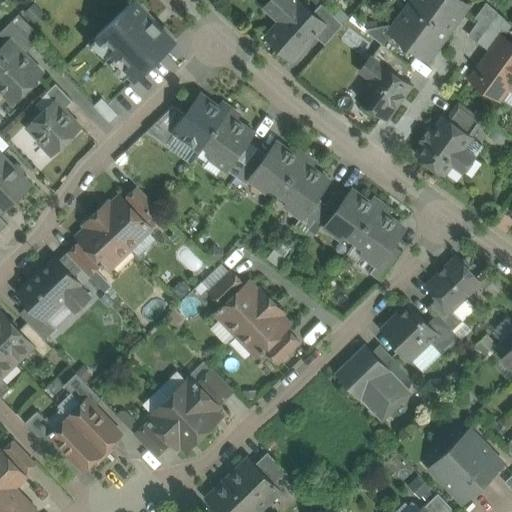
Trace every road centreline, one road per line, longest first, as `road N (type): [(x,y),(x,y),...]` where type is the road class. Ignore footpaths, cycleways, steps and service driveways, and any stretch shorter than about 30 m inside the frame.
road 1 (residential): [(443,212),(400,279),(171,495)]
road 2 (residential): [(216,40),(0,272)]
road 3 (residential): [(443,212),(216,40)]
road 4 (residential): [(91,506),(0,409)]
